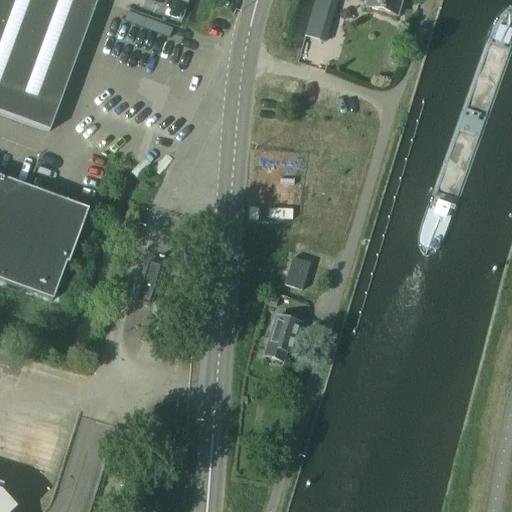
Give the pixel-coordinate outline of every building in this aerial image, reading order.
[(0,0),(0,115),(49,133),(97,0),(0,0)] [(315,0),(311,15),(306,30),(326,36),(331,21),(332,18),(336,0),(315,0)] [(351,0),(349,9),(364,14),(365,8),(395,17),(400,0),(351,0)] [(0,283),(51,302),(65,265),(68,265),(87,211),(0,179),(0,283)] [(309,265),(291,260),(283,287),(301,293),(309,265)] [(135,302),(148,306),(159,267),(147,263),(135,302)] [(268,296),(265,308),(274,311),(278,299),(268,296)] [(301,335),(298,334),(300,326),(275,318),(263,358),(281,363),(284,354),(291,356),(294,348),(296,349),(301,335)]
